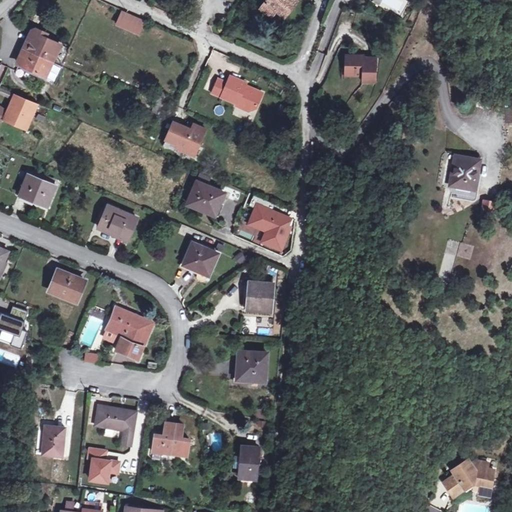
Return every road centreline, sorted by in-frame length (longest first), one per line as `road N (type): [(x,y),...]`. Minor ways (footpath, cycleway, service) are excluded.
road 1 (residential): [(120,0),(304,82),(292,278)]
road 2 (residential): [(0,220),(137,276),(175,304),(184,347),(167,385),(62,368)]
